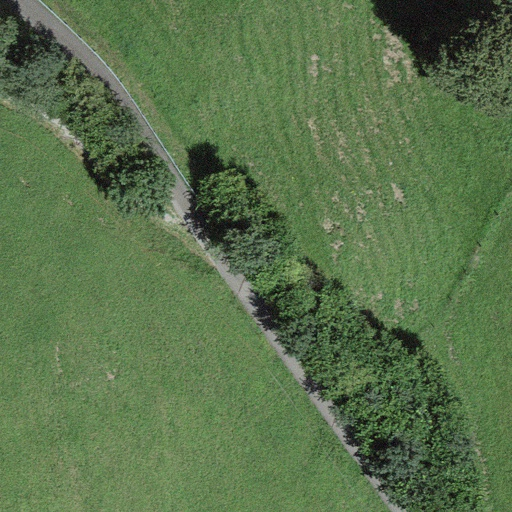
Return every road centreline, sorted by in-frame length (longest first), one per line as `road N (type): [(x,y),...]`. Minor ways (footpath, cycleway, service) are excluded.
road 1 (track): [(409,511),(283,354),(217,246)]
road 2 (track): [(217,246),(137,122),(34,0)]
road 3 (track): [(0,102),(217,246)]
